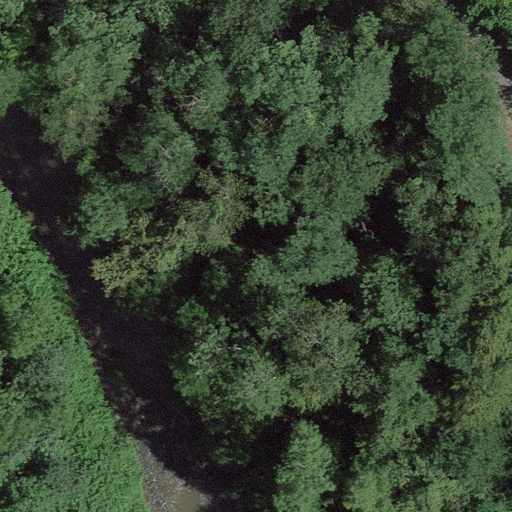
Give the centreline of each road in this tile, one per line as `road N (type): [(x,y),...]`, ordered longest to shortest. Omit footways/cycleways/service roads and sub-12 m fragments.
road 1 (track): [(149,96),(390,0)]
road 2 (track): [(415,0),(466,8),(511,97)]
